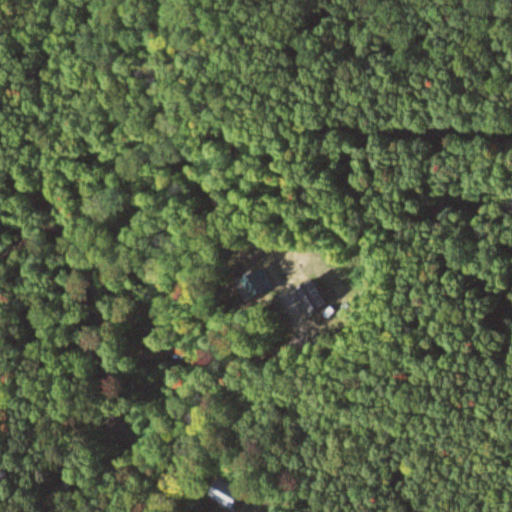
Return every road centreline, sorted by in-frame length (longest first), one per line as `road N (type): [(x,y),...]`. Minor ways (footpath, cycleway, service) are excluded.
road 1 (track): [(120,452),(117,349),(56,153),(57,76)]
road 2 (track): [(0,218),(30,167),(78,0)]
